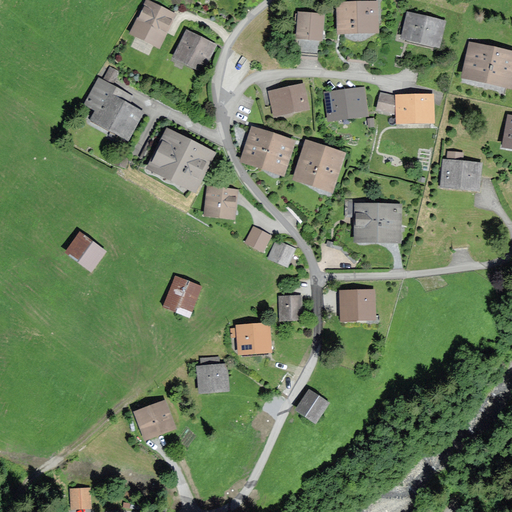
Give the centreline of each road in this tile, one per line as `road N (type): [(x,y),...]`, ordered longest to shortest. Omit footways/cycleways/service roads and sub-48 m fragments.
road 1 (residential): [(217,511),(242,498),(310,367),(315,280)]
road 2 (residential): [(408,85),(310,72),(257,75),(219,120)]
road 3 (residential): [(315,280),(511,260)]
road 4 (residential): [(315,280),(305,247),(241,171),(219,120)]
road 5 (residential): [(219,120),(224,53),(269,0)]
